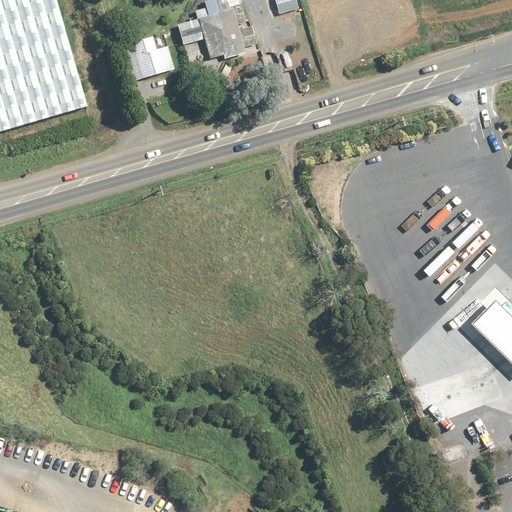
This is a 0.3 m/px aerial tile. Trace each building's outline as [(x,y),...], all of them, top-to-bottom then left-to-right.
[(0,0),(0,145),(94,118),(59,0),(0,0)] [(272,0),(277,15),(297,10),(293,0),(272,0)] [(234,10),(200,20),(211,59),(224,56),(225,61),(247,54),(234,10)] [(128,83),(171,70),(165,48),(154,52),(150,39),(118,48),(128,83)] [(315,70),(310,59),(296,65),(300,75),(315,70)] [(511,321),(493,303),(470,326),(511,366),(511,321)]
